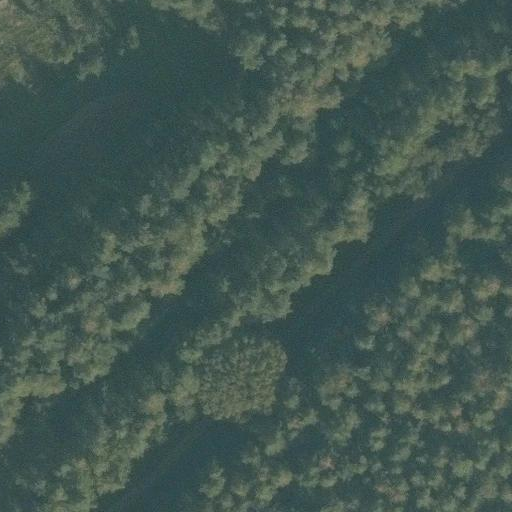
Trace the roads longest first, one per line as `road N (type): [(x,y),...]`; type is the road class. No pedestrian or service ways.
road 1 (track): [(117,511),(511,137)]
road 2 (track): [(295,0),(389,95),(439,206),(511,257)]
